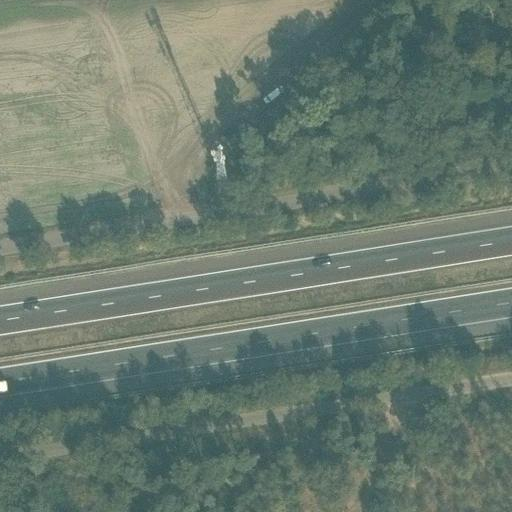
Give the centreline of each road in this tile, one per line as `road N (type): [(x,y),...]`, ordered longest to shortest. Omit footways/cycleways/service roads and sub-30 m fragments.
road 1 (unclassified): [(0,458),(511,377)]
road 2 (motorway): [(0,382),(511,302)]
road 3 (unclassified): [(511,166),(0,246)]
road 4 (motorway): [(511,240),(0,320)]
road 5 (track): [(342,511),(429,390)]
